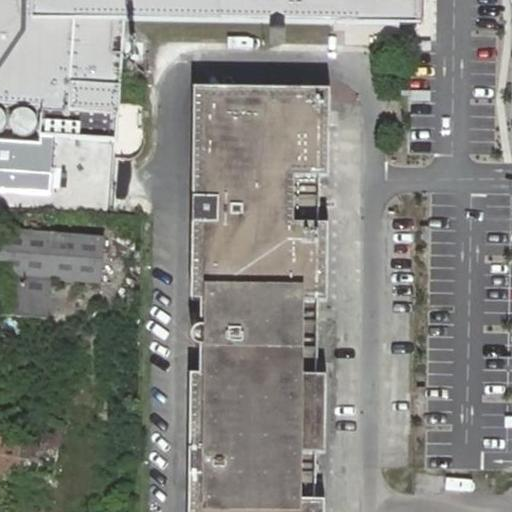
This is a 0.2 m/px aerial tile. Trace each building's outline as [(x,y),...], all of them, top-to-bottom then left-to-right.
[(0,0),(0,110),(67,115),(74,17),(144,18),(213,19),(390,21),(409,22),(424,7),(423,0),(0,0)] [(191,455),(190,511),(316,511),(322,103),(197,100),(194,227),(205,227),(203,456),(191,455)] [(2,229),(1,269),(54,273),(100,276),(103,237),(2,229)] [(1,269),(0,278),(0,314),(51,319),(54,273),(1,269)] [(24,447),(0,442),(0,477),(20,481),(20,482),(38,485),(40,478),(55,481),(63,428),(28,422),(24,447)] [(54,488),(55,481),(40,478),(38,485),(54,488)]
